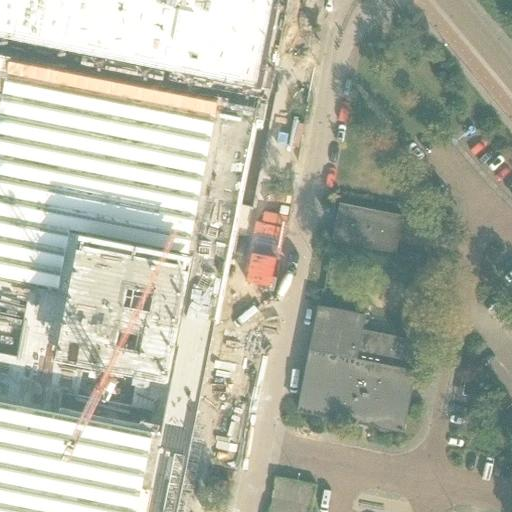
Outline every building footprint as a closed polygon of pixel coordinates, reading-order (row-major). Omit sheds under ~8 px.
[(2,0),(0,14),(0,511),(178,511),(274,28),(279,0),(2,0)] [(340,204),(338,213),(333,241),(334,241),(343,243),(353,245),(355,245),(364,247),(365,248),(365,247),(374,249),(375,250),(375,249),(384,251),(385,252),(385,251),(394,253),(396,254),(397,248),(400,234),(403,216),(402,216),(402,217),(393,215),(393,214),(391,214),(382,213),(382,212),(381,212),(372,211),(372,210),(371,210),(362,209),(362,208),(361,208),(352,207),(352,206),(350,206),(341,204),(342,204),(340,204)] [(311,351),(299,412),(403,432),(409,402),(421,343),(415,341),(362,331),(365,316),(320,307),(311,351)] [(462,396),(472,398),(475,383),(465,381),(462,396)] [(306,511),(311,483),(274,476),(267,511),(306,511)]
